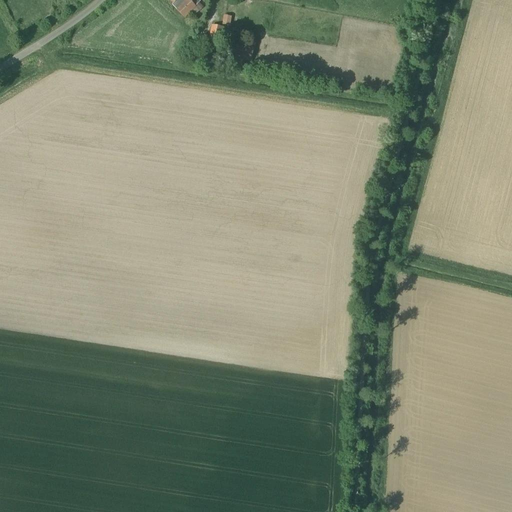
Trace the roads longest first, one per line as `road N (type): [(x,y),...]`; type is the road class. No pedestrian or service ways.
road 1 (track): [(438,0),(379,228),(355,511)]
road 2 (unclassified): [(101,0),(0,69)]
